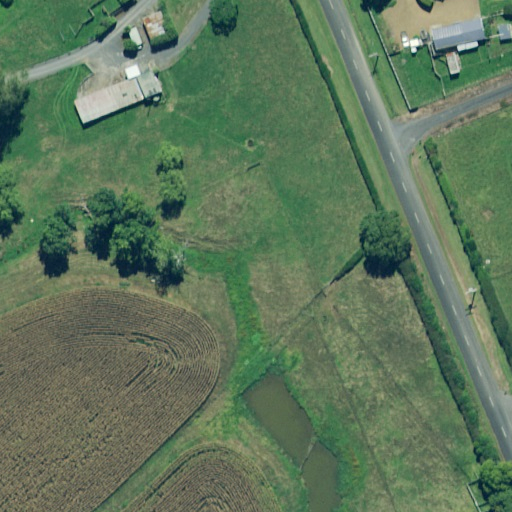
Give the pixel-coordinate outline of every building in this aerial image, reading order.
[(122,5),(117,0),(107,0),(101,5),(109,15),(122,5)] [(169,34),(161,13),(144,19),(152,40),(169,34)] [(486,39),(482,21),(434,32),(438,51),(459,46),(460,51),(479,47),(478,41),(486,39)] [(510,27),(500,29),(502,40),(511,39),(510,27)] [(139,28),(130,30),(135,46),(144,44),(139,28)] [(128,71),(131,80),(77,102),(86,124),(141,102),(162,93),(154,73),(158,71),(154,60),(128,71)]
